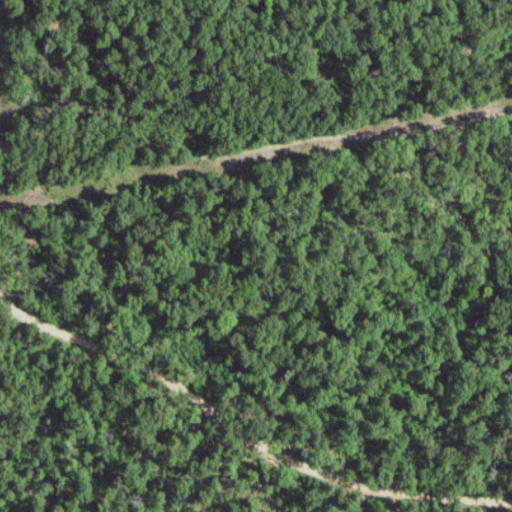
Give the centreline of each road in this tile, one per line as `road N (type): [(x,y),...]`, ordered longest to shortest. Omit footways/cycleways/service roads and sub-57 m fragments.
road 1 (residential): [(0,305),(18,321),(188,398),(286,467),(375,492),(511,502)]
road 2 (residential): [(0,206),(511,111)]
road 3 (residential): [(249,161),(211,0)]
